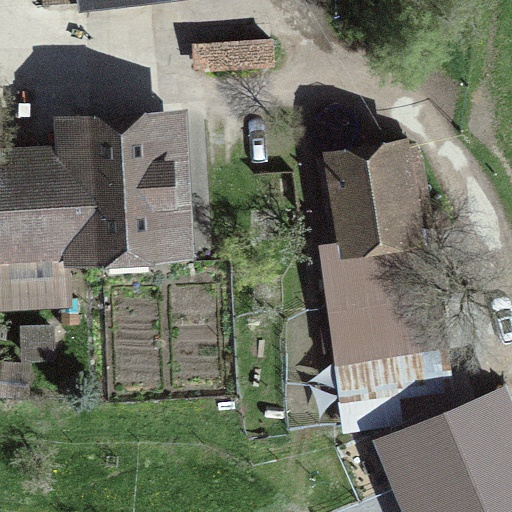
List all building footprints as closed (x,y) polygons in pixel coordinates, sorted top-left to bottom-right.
[(192,45),(193,71),(275,67),(273,40),(192,45)] [(0,157),(0,280),(20,280),(18,250),(172,242),(166,122),(76,126),(77,153),(0,157)] [(331,207),(341,272),(412,260),(406,223),(426,220),(414,145),(341,156),(349,204),(331,207)] [(339,354),(442,337),(434,291),(332,307),(339,354)] [(59,297),(60,323),(79,323),(78,297),(59,297)] [(511,432),(489,438),(507,495),(511,493),(511,432)]
